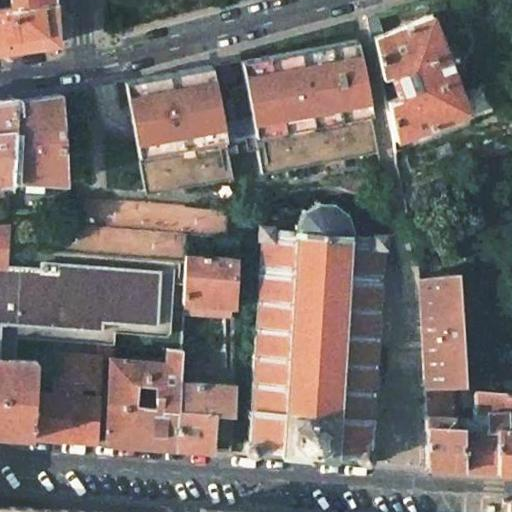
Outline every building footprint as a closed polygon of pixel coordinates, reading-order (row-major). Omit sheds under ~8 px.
[(0,50),(56,42),(53,0),(51,0),(13,5),(0,6),(0,50)] [(386,10),(365,16),(391,137),(467,109),(454,75),(464,71),(453,44),(443,48),(430,13),(392,28),(386,10)] [(356,41),(240,62),(253,135),(260,174),(377,153),(356,41)] [(129,120),(135,156),(140,184),(172,186),(173,190),(231,180),(211,67),(123,83),(129,120)] [(67,200),(59,94),(13,101),(8,178),(7,189),(67,200)] [(14,100),(0,101),(0,178),(8,178),(13,101),(14,100)] [(274,226),(259,224),(258,240),(262,240),(248,406),(246,406),(245,416),(248,416),(246,437),(243,437),(242,454),(258,455),(258,452),(354,459),(354,462),(370,463),(372,447),(369,447),(371,425),(373,426),(374,416),(371,416),(382,249),(386,249),(387,234),(373,233),(374,225),(349,223),(347,216),(349,214),(347,211),(345,213),(335,206),(336,203),(333,201),(331,205),(319,203),(319,200),(315,201),(316,204),(305,210),(303,208),(300,211),(302,213),(299,220),(274,218),(274,226)] [(221,229),(221,206),(130,205),(130,229),(221,229)] [(236,257),(185,253),(185,263),(183,302),(233,305),(236,257)] [(39,261),(39,267),(5,266),(0,265),(0,356),(13,358),(14,336),(36,338),(44,338),(98,342),(112,344),(112,343),(113,332),(166,332),(169,329),(173,270),(39,261)] [(457,272),(418,276),(419,302),(422,381),(451,381),(462,381),(457,272)] [(97,357),(43,352),(40,392),(33,391),(32,391),(29,436),(94,441),(97,396),(80,395),(81,384),(90,385),(90,390),(97,390),(99,360),(109,362),(109,360),(111,360),(112,344),(98,342),(97,357)] [(174,447),(179,379),(181,349),(167,348),(166,362),(111,360),(109,360),(109,362),(105,442),(140,444),(174,447)] [(212,382),(179,379),(174,447),(222,451),(225,413),(232,413),(234,384),(232,384),(232,367),(225,367),(224,353),(212,352),(212,382)] [(13,358),(0,356),(0,433),(29,436),(32,391),(33,391),(35,360),(13,358)] [(451,381),(422,381),(423,399),(426,465),(434,466),(449,467),(461,468),(460,426),(450,425),(451,381)] [(461,468),(511,471),(511,392),(473,390),(472,413),(511,411),(511,429),(460,426),(461,468)]
